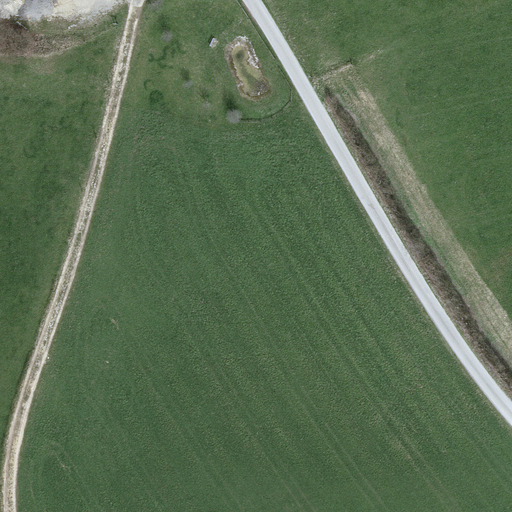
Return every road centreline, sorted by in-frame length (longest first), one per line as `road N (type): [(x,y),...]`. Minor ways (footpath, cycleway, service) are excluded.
road 1 (track): [(143,0),(18,427),(6,511)]
road 2 (unclassified): [(244,0),(473,370),(511,418)]
